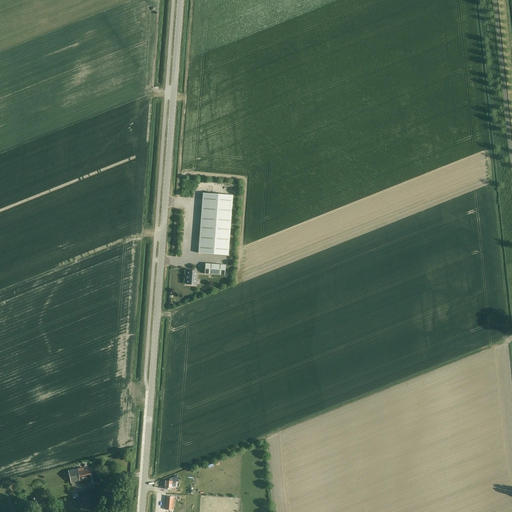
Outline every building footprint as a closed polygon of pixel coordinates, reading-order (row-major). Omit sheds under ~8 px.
[(202,193),(198,253),(228,255),(232,195),(202,193)] [(225,265),(205,263),(204,273),(224,275),(225,265)] [(186,275),(186,279),(187,279),(186,284),(195,285),(196,271),(187,270),(187,276),(186,275)] [(77,469),(68,471),(71,482),(91,478),(90,469),(83,470),(83,468),(77,469)] [(164,483),(164,486),(165,486),(165,487),(171,488),(172,483),(179,480),(177,476),(169,479),(169,481),(165,480),(165,483),(164,483)] [(40,511),(36,497),(31,499),(34,511),(40,511)]
